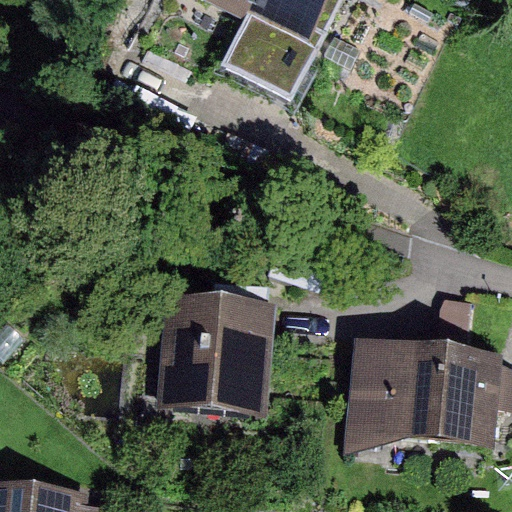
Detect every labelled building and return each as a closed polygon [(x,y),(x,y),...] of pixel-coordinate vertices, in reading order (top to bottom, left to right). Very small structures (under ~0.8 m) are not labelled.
[(340,0),(200,0),(197,8),(251,33),(225,87),(293,119),(327,48),(319,44),(340,0)] [(439,357),(481,360),(485,308),(443,305),(439,357)] [(278,325),(168,315),(159,422),(268,432),(278,325)] [(511,383),(503,383),(504,371),(357,360),(346,466),(409,458),(496,465),(499,424),(511,424),(511,383)] [(95,511),(96,506),(0,497),(0,511),(95,511)]
